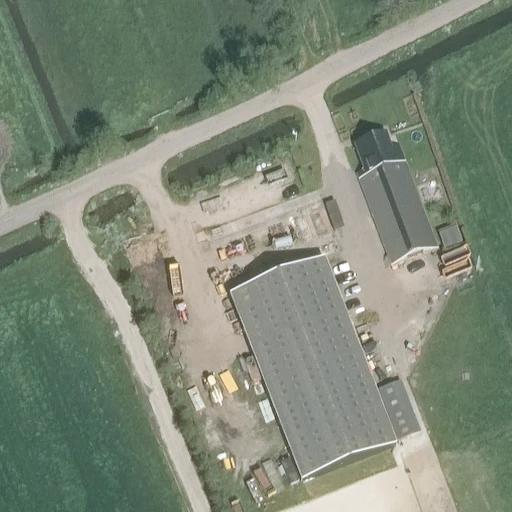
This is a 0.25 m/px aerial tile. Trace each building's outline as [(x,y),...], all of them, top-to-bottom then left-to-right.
[(399,148),(390,151),(384,136),(353,147),(363,174),(355,177),(389,269),(437,251),(399,148)] [(465,228),(447,232),(451,247),(469,243),(465,228)] [(396,448),(348,325),(324,262),(228,299),(300,485),(396,448)] [(390,388),(377,393),(397,444),(420,435),(415,424),(406,427),(390,388)] [(220,461),(229,489),(240,485),(231,457),(220,461)]
